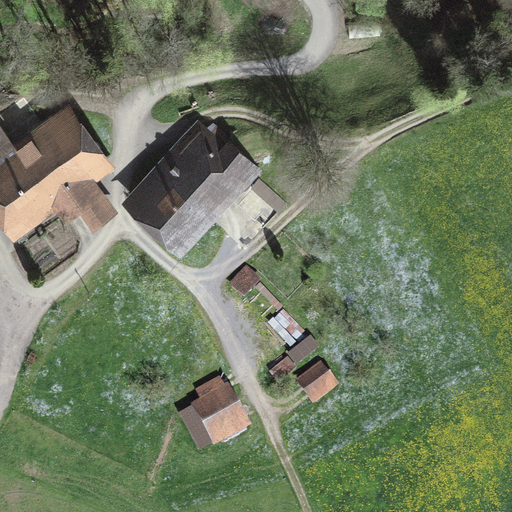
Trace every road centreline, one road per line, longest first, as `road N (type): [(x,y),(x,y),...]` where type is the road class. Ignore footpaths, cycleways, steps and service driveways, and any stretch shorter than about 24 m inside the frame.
road 1 (track): [(323,0),(323,36),(311,56),(147,92),(131,106),(122,145),(125,211),(151,252),(193,293),(304,493),(307,511)]
road 2 (track): [(122,145),(164,141),(203,121),(237,123),(314,156),(344,156),(511,75)]
road 3 (track): [(125,211),(102,251),(68,283),(0,305)]
